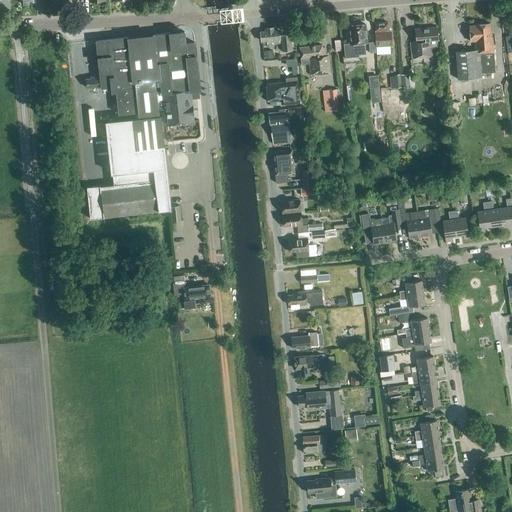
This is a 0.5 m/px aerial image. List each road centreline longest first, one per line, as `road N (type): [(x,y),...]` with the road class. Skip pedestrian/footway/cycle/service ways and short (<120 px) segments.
road 1 (residential): [(306,511),(254,13)]
road 2 (unclassified): [(214,281),(198,17)]
road 3 (unclassified): [(511,449),(468,457),(440,279),(448,262)]
road 4 (track): [(238,511),(214,281)]
road 5 (tertiary): [(0,28),(184,18)]
road 6 (tertiary): [(254,13),(417,0)]
